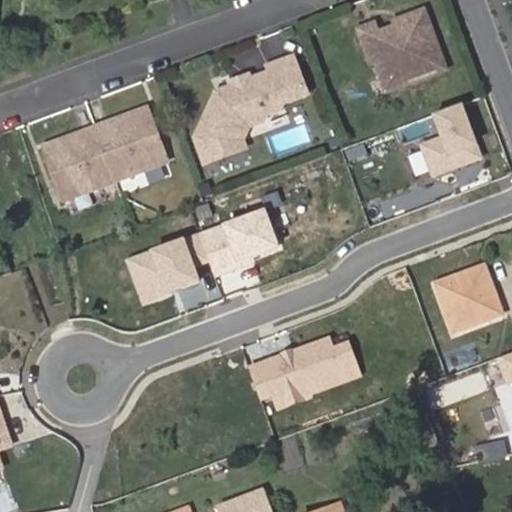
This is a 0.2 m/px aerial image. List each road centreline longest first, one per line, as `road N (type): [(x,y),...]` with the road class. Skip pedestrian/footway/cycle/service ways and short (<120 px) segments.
road 1 (residential): [(82,377),(326,290),(369,251),(511,202)]
road 2 (residential): [(0,111),(301,0)]
